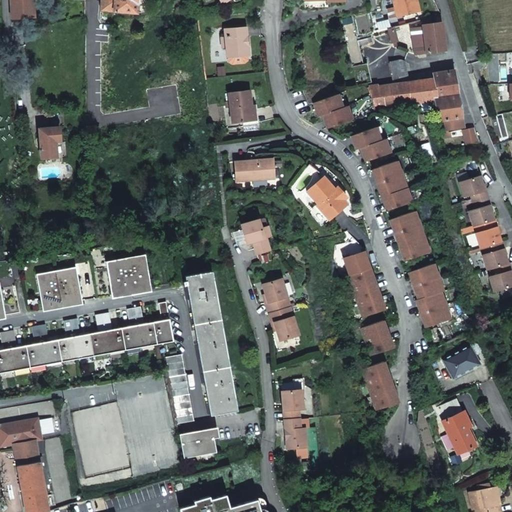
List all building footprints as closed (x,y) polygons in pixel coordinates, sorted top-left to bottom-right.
[(10,0),(12,19),(22,18),(34,17),(33,0),(10,0)] [(140,0),(101,0),(101,10),(115,11),(115,13),(116,13),(116,11),(140,13),(140,0)] [(392,0),(397,17),(418,12),(414,0),(392,0)] [(445,50),(441,22),(421,26),(421,29),(405,32),(409,49),(415,54),(445,50)] [(249,53),(246,26),(225,28),(226,36),(222,36),(223,48),(227,47),(228,55),(229,55),(229,60),(233,62),(245,61),(248,59),(247,54),(249,53)] [(437,99),(458,96),(454,71),(434,74),(434,79),(406,83),(405,76),(408,76),(405,61),(403,62),(402,61),(390,63),(392,75),(387,76),(389,86),(368,88),(375,110),(402,106),(402,105),(437,100),(437,99)] [(227,93),(231,124),(241,122),(252,121),(250,105),(248,90),(227,93)] [(337,94),(312,103),(317,117),(322,115),(326,128),(351,119),(346,105),(342,107),(337,94)] [(442,130),(464,127),(458,96),(437,99),(437,100),(442,130)] [(402,105),(402,106),(406,135),(414,134),(442,130),(437,100),(402,105)] [(252,121),(241,122),(241,127),(257,125),(255,105),(250,105),(252,121)] [(55,157),(54,141),(59,141),(57,126),(37,128),(39,158),(55,157)] [(360,148),(365,161),(390,152),(385,138),(380,140),(375,127),(350,136),(355,150),(360,148)] [(463,131),(469,145),(480,141),(473,127),(463,131)] [(414,134),(406,135),(408,143),(416,142),(414,134)] [(252,162),(252,159),(234,160),(235,180),(279,178),(278,167),(273,167),(273,160),(252,162)] [(396,161),(371,169),(386,210),(411,201),(396,161)] [(345,204),(341,200),(332,190),(334,188),(324,175),(306,190),(317,202),(315,203),(328,218),(345,204)] [(474,202),(489,195),(487,190),(486,190),(481,175),(461,182),(466,197),(472,195),(474,202)] [(332,190),(341,200),(346,196),(337,186),(334,188),(332,190)] [(479,241),(499,231),(497,226),(499,226),(496,219),(495,219),(490,204),(492,204),(489,195),(474,202),(477,209),(470,211),(475,226),(481,224),(484,230),(477,233),(479,241)] [(414,211),(389,220),(405,260),(419,255),(429,252),(414,211)] [(263,218),(258,220),(263,238),(265,238),(269,236),(263,218)] [(252,242),(254,249),(256,255),(269,251),(265,238),(263,238),(258,220),(241,225),(247,244),(252,242)] [(497,274),(511,267),(510,263),(509,264),(504,248),(505,248),(503,241),(502,241),(499,231),(479,241),(482,248),(484,254),(484,255),(488,270),(495,268),(497,274)] [(113,286),(146,280),(142,261),(136,262),(134,256),(105,261),(106,267),(109,267),(113,286)] [(433,264),(409,272),(418,299),(416,300),(425,328),(450,319),(441,292),(443,291),(433,264)] [(76,267),(56,270),(57,277),(41,280),(44,299),(78,293),(74,273),(77,273),(76,267)] [(494,275),(491,277),(495,292),(511,286),(511,274),(511,270),(511,267),(497,274),(494,275)] [(370,269),(348,276),(362,318),(385,310),(370,269)] [(212,415),(237,410),(212,271),(185,276),(190,300),(212,415)] [(263,303),(266,313),(288,307),(285,297),(280,280),(261,286),(264,296),(266,302),(263,303)] [(0,372),(174,340),(167,301),(158,303),(162,320),(144,323),(141,306),(126,309),(130,326),(112,330),(109,312),(95,315),(98,332),(80,335),(77,318),(63,320),(66,338),(49,341),(45,324),(31,326),(34,344),(17,347),(14,330),(0,332),(0,333),(3,350),(0,350),(0,372)] [(288,307),(266,313),(270,324),(272,323),(273,323),(275,329),(278,340),(297,335),(288,307)] [(383,321),(361,329),(371,356),(393,348),(383,321)] [(474,344),(469,346),(474,355),(479,353),(480,350),(476,344),(474,344)] [(474,355),(469,346),(469,345),(443,360),(453,379),(479,364),(474,355)] [(166,357),(178,424),(194,421),(182,354),(166,357)] [(384,362),(362,370),(377,411),(398,403),(384,362)] [(283,420),(299,419),(298,409),(302,409),(300,390),(302,390),(302,379),(291,380),(292,391),(281,392),(283,420)] [(436,407),(442,421),(462,411),(455,398),(436,407)] [(462,411),(442,421),(457,454),(475,446),(464,423),(468,422),(463,411),(462,411)] [(0,441),(2,441),(3,445),(14,443),(36,439),(42,438),(38,417),(0,424),(0,441)] [(299,429),(299,419),(283,420),(286,449),(306,447),(304,428),(299,429)] [(212,431),(181,437),(185,457),(215,451),(213,438),(212,431)] [(36,439),(14,443),(26,511),(46,511),(49,511),(40,462),(44,461),(43,458),(40,459),(39,456),(36,439)] [(469,493),(472,509),(475,508),(475,511),(500,511),(496,487),(487,488),(486,484),(478,486),(478,490),(469,493)] [(179,508),(180,511),(268,511),(261,498),(230,506),(226,494),(211,498),(210,495),(194,500),(194,503),(179,508)]
